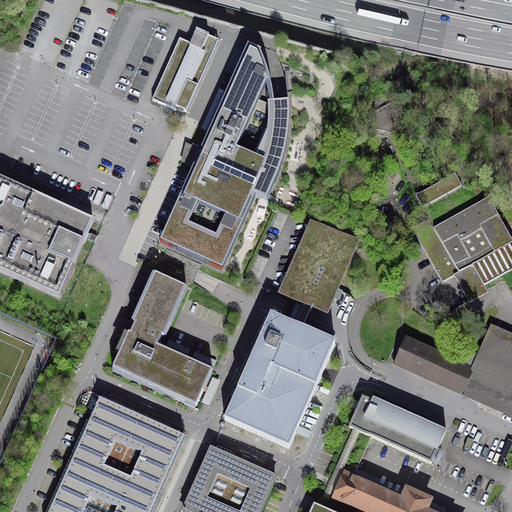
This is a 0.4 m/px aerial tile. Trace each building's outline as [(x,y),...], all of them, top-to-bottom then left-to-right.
[(179,40),(153,100),(169,107),(186,114),(218,39),(196,29),(189,44),(179,40)] [(194,167),(160,243),(222,271),(255,197),(267,201),(272,192),(276,182),(280,172),(283,161),(285,151),(287,140),(288,129),(289,112),(287,95),(284,78),(279,62),(248,47),(201,151),(199,150),(198,156),(195,156),(193,157),(192,159),(193,162),(195,164),(195,167),(194,167)] [(422,210),(463,188),(455,172),(414,194),(418,202),(422,210)] [(0,272),(59,299),(78,256),(86,238),(89,240),(91,235),(88,234),(93,222),(0,180),(0,272)] [(511,238),(489,197),(433,227),(430,221),(413,230),(427,256),(442,283),(455,276),(468,301),(488,290),(483,281),(511,265),(511,238)] [(360,244),(310,222),(294,258),(279,292),(279,294),(292,299),(329,315),(336,300),(340,302),(344,293),(339,291),(360,244)] [(117,357),(110,372),(195,410),(203,392),(211,374),(154,349),(159,338),(163,340),(185,291),(151,276),(140,299),(129,324),(134,326),(128,338),(122,335),(113,355),(117,357)] [(285,317),(321,333),(329,315),(292,299),(285,317)] [(247,365),(223,420),(288,448),(336,339),(321,333),(285,317),(271,311),(247,365)] [(511,333),(490,324),(475,357),(459,393),(511,416),(511,333)] [(405,335),(393,363),(427,378),(459,393),(475,357),(470,355),(466,362),(405,335)] [(157,511),(165,495),(160,493),(187,432),(97,393),(86,417),(84,416),(43,509),(45,510),(43,511),(157,511)] [(361,397),(347,428),(352,430),(358,432),(431,464),(444,433),(361,397)] [(343,466),(358,432),(352,430),(337,465),(321,502),(327,505),(330,496),(343,466)] [(213,445),(208,442),(179,508),(187,511),(259,511),(277,472),(213,445)] [(343,466),(330,496),(367,511),(449,511),(429,503),(433,493),(419,487),(404,480),(400,490),(343,466)] [(305,511),(342,511),(327,505),(321,502),(312,499),(305,511)]
